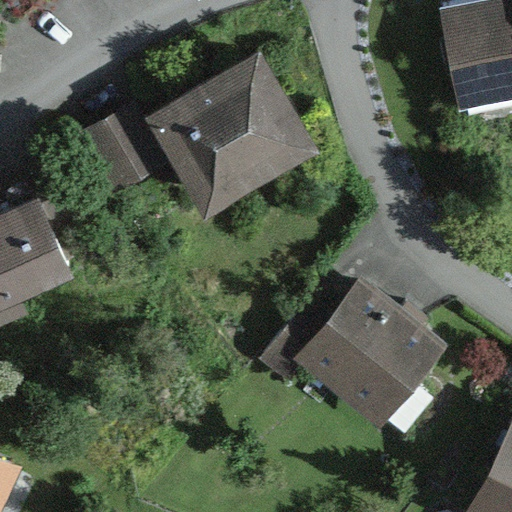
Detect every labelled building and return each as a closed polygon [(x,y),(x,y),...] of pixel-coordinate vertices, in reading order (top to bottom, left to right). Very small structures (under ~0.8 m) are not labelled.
[(511,0),(439,0),(458,100),(511,90),(511,0)] [(204,202),(318,136),(259,34),(145,100),(175,152),(204,202)] [(111,189),(175,152),(145,100),(138,89),(74,126),(111,189)] [(0,321),(28,308),(19,288),(74,264),(51,214),(73,204),(52,158),(26,169),(33,186),(0,200),(0,321)] [(381,419),(386,412),(405,426),(433,390),(414,376),(447,334),(359,265),(320,314),(299,298),(257,352),(286,374),(300,356),(381,419)] [(511,511),(511,397),(458,503),(475,511),(511,511)] [(0,503),(23,456),(0,444),(0,503)]
